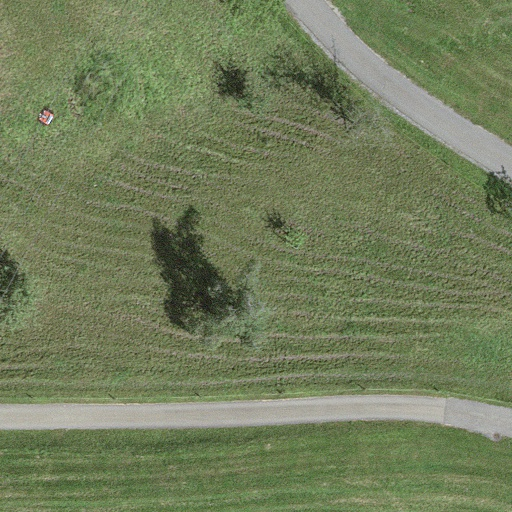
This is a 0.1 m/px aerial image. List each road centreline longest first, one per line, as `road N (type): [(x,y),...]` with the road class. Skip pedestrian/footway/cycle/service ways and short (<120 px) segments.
road 1 (residential): [(511,422),(458,409),(366,405),(0,413)]
road 2 (residential): [(305,0),(410,102),(511,164)]
